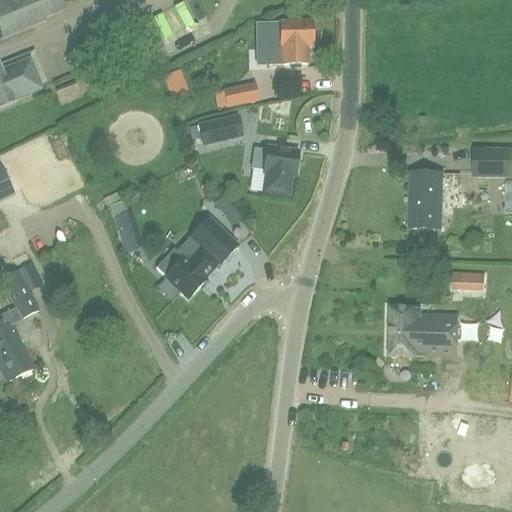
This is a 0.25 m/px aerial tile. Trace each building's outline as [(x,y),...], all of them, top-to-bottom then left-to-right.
[(0,0),(0,36),(2,36),(3,39),(44,22),(43,19),(62,11),(57,0),(0,0)] [(200,0),(209,18),(219,14),(213,0),(200,0)] [(175,9),(167,14),(178,35),(187,30),(175,9)] [(280,50),(281,50),(281,66),(307,66),(307,49),(313,49),(312,22),(279,22),(280,50)] [(0,109),(13,104),(12,103),(40,91),(28,62),(0,73),(0,109)] [(258,102),(254,83),(222,90),(226,109),(258,102)] [(216,122),(221,143),(240,138),(236,118),(216,122)] [(511,148),(472,148),(472,179),(511,179),(511,148)] [(254,150),(251,170),(264,172),(264,175),(260,194),(288,199),(292,179),(294,179),(298,154),(268,149),(267,152),(254,150)] [(0,202),(13,196),(0,169),(0,202)] [(409,230),(441,231),(442,176),(410,175),(409,230)] [(214,204),(224,219),(233,212),(223,197),(214,204)] [(126,211),(123,202),(110,206),(113,216),(126,211)] [(164,280),(187,302),(206,283),(205,281),(219,267),(220,268),(238,249),(209,221),(176,255),(182,261),(176,267),(167,258),(156,270),(165,279),(164,280)] [(23,281),(36,274),(31,264),(18,271),(23,281)] [(465,274),(453,274),(452,290),(464,290),(465,274)] [(20,282),(5,290),(20,320),(38,310),(29,293),(23,281),(20,282)] [(390,358),(414,359),(414,358),(458,359),(459,317),(422,317),(422,311),(391,310),(390,358)] [(0,370),(6,382),(32,369),(9,326),(4,328),(0,321),(0,320),(0,370)]
